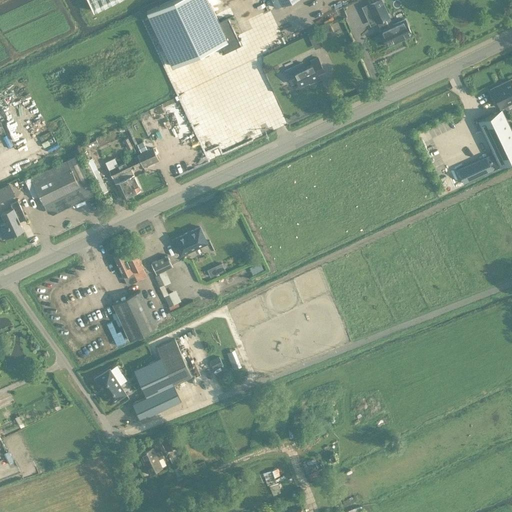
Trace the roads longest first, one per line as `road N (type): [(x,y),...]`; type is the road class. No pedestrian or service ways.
road 1 (tertiary): [(6,276),(511,37)]
road 2 (unclassified): [(119,437),(6,276)]
